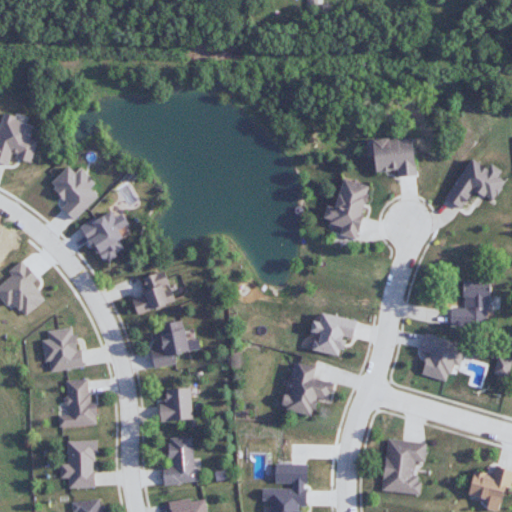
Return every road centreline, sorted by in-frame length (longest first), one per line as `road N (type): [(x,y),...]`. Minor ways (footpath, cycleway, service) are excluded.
road 1 (residential): [(138,511),(129,473),(131,404),(105,318),(41,235),(0,208)]
road 2 (residential): [(411,235),(397,321),(361,434),(353,511)]
road 3 (residential): [(511,438),(376,396)]
